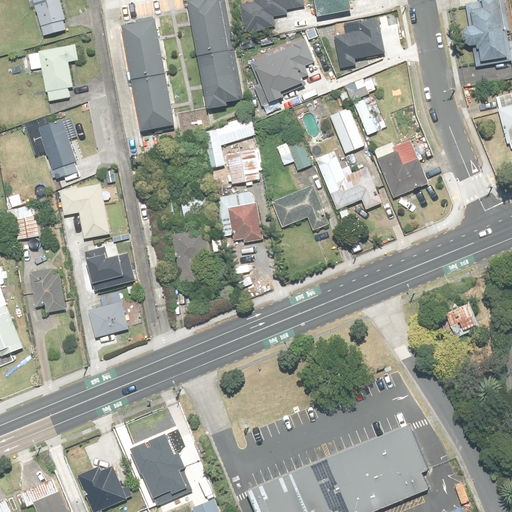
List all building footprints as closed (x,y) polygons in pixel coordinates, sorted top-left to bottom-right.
[(61,0),(33,0),(44,37),(70,30),(61,0)] [(191,8),(209,111),(229,107),(228,103),(241,101),(241,99),(244,99),(226,0),(209,3),(208,0),(202,0),(192,2),(190,2),(191,8)] [(241,7),(246,31),(250,30),(251,35),(267,32),(267,29),(276,27),(274,17),(289,14),(288,12),(308,8),(306,0),(256,0),(257,4),(241,7)] [(351,0),(313,0),(316,19),(353,13),(351,0)] [(508,54),(499,0),(473,0),(470,1),(479,59),(508,54)] [(335,33),(340,64),(357,62),(356,56),(386,51),(380,17),(359,21),(360,29),(335,33)] [(137,25),(124,27),(143,132),(177,126),(158,21),(154,22),(154,18),(137,21),(137,25)] [(250,61),(267,104),(289,95),(286,90),(306,82),(305,77),(313,74),(308,63),(320,58),(311,37),(250,61)] [(76,95),(71,62),(78,60),(76,42),(41,50),(48,101),(76,95)] [(251,45),(241,47),(243,58),(254,56),(251,45)] [(511,88),(490,97),(493,111),(494,111),(502,141),(511,137),(511,82),(510,83),(511,88)] [(350,113),(332,120),(347,154),(365,147),(350,113)] [(64,118),(38,128),(54,171),(80,162),(64,118)] [(302,136),(287,141),(297,171),(313,166),(302,136)] [(259,146),(227,149),(231,182),(263,178),(259,146)] [(340,214),(365,199),(370,212),(385,203),(382,194),(390,189),(380,162),(351,179),(339,148),(320,160),(340,214)] [(403,153),(385,162),(398,203),(418,193),(417,190),(430,183),(422,159),(407,166),(403,153)] [(78,212),(83,238),(112,232),(103,181),(61,187),(65,214),(78,212)] [(304,216),(311,233),(330,225),(314,186),(276,201),(285,224),(304,216)] [(209,195),(180,200),(184,220),(213,214),(209,195)] [(258,201),(231,204),(235,248),(262,245),(258,201)] [(40,239),(34,204),(10,208),(15,243),(40,239)] [(207,225),(174,232),(187,283),(219,276),(207,225)] [(130,250),(89,263),(98,292),(139,280),(130,250)] [(57,267),(27,272),(34,320),(64,316),(57,267)] [(0,289),(0,357),(25,347),(5,300),(0,289)] [(130,299),(89,314),(99,342),(140,327),(130,299)] [(481,327),(470,303),(446,313),(457,337),(481,327)] [(176,429),(136,446),(161,504),(196,489),(179,450),(184,448),(176,429)] [(405,429),(245,493),(252,511),(384,511),(431,494),(405,429)] [(116,464),(81,478),(94,511),(130,498),(116,464)] [(70,511),(62,491),(33,503),(37,511),(70,511)] [(220,511),(215,497),(193,506),(195,511),(220,511)]
